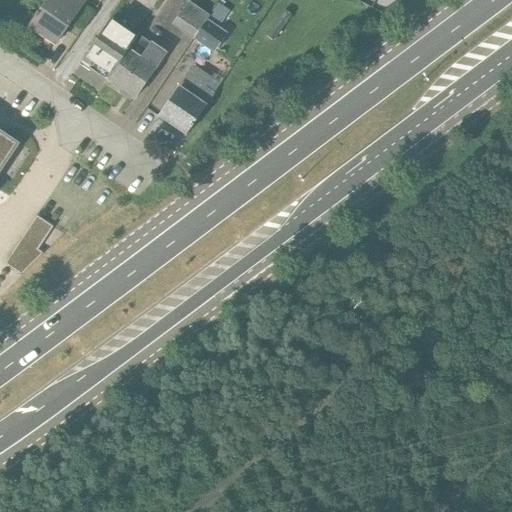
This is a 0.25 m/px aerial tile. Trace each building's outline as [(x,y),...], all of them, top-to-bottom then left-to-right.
[(45,0),(26,28),(54,47),(69,25),(80,33),(93,13),(82,6),(86,0),(45,0)] [(151,15),(128,0),(122,0),(79,64),(105,82),(137,36),(151,15)] [(187,2),(171,26),(192,40),(207,16),(187,2)] [(218,28),(230,11),(218,3),(207,16),(192,40),(213,54),(226,34),(218,28)] [(137,36),(105,82),(133,101),(166,54),(150,43),(149,44),(137,36)] [(192,66),(159,117),(185,135),(219,85),(192,66)] [(0,172),(19,145),(17,143),(0,132),(0,172)] [(26,274),(42,249),(39,247),(54,223),(37,213),(7,262),(26,274)]
